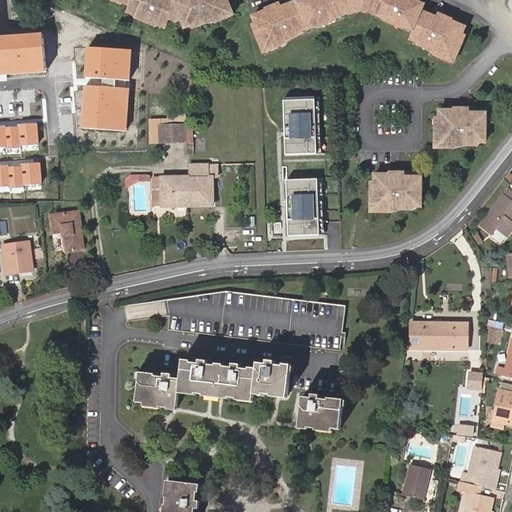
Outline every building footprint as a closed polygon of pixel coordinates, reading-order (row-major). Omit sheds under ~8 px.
[(166,25),(169,17),(176,20),(182,17),(186,26),(194,23),(213,15),(215,19),(234,11),(229,0),(124,0),(124,1),(130,3),(130,4),(128,8),(136,11),(139,11),(155,17),(158,21),(166,25)] [(462,39),(469,24),(456,18),(457,17),(434,8),(433,12),(425,8),(427,2),(423,0),(298,0),(292,3),(290,0),(285,0),(269,7),(270,10),(258,15),(260,22),(264,31),(260,32),(268,51),(288,43),(285,38),(292,35),(302,31),(304,31),(319,26),(320,24),(337,17),(339,18),(355,12),(356,9),(365,6),(372,8),(372,10),(388,17),(392,17),(408,23),(409,25),(417,29),(413,37),(421,41),(424,40),(441,47),(438,52),(458,60),(466,41),(462,39)] [(138,15),(153,22),(158,21),(155,17),(139,11),(136,11),(138,15)] [(0,14),(0,72),(49,68),(46,33),(2,36),(0,14)] [(207,22),(215,19),(213,15),(194,23),(199,25),(207,22)] [(320,24),(319,26),(322,27),(338,20),(339,18),(337,17),(320,24)] [(405,27),(409,25),(408,23),(392,17),(388,17),(390,21),(405,27)] [(423,45),(438,52),(441,47),(424,40),(421,41),(423,45)] [(132,51),(87,48),(85,79),(130,82),(132,51)] [(128,89),(85,87),(82,129),(126,132),(128,89)] [(317,96),(285,97),(286,133),(287,154),(319,153),(317,96)] [(475,141),(485,141),(484,111),(474,111),(474,107),(450,108),(450,110),(436,110),(436,116),(436,125),(434,125),(434,147),(454,147),(454,141),(475,141)] [(161,142),(160,124),(168,124),(168,120),(150,120),(150,142),(161,142)] [(7,125),(0,125),(0,147),(8,147),(8,150),(23,149),(23,146),(37,145),(35,123),(20,124),(20,128),(7,129),(7,125)] [(194,141),(194,123),(185,124),(185,141),(194,141)] [(185,141),(185,124),(168,124),(160,124),(161,142),(185,141)] [(11,165),(0,165),(0,187),(12,187),(12,190),(26,189),(26,186),(40,185),(38,163),(23,164),(24,168),(11,169),(11,165)] [(190,176),(187,176),(188,206),(214,206),(213,176),(209,176),(208,164),(190,164),(190,176)] [(413,207),(423,207),(422,177),(411,177),(411,175),(387,175),(387,177),(374,177),(374,184),(374,193),(371,193),(372,214),(392,213),(391,207),(413,207)] [(162,180),(162,206),(188,206),(187,176),(154,177),(154,180),(162,180)] [(319,178),(287,179),(290,236),(322,235),(322,226),(319,178)] [(511,222),(509,221),(511,217),(511,195),(506,191),(478,227),(490,236),(495,229),(505,236),(511,227),(511,222)] [(81,249),(77,210),(47,214),(49,232),(59,231),(60,236),(62,251),(81,249)] [(495,229),(490,236),(500,243),(505,236),(495,229)] [(483,242),(478,234),(474,236),(479,245),(483,242)] [(32,271),(29,243),(3,246),(7,274),(32,271)] [(71,255),(74,268),(86,265),(83,252),(71,255)] [(488,282),(496,282),(497,269),(489,268),(488,282)] [(168,309),(170,316),(168,329),(340,351),(345,306),(227,291),(166,299),(168,309)] [(487,323),(486,330),(500,332),(502,325),(487,322),(487,323)] [(407,350),(467,351),(467,323),(411,323),(411,342),(407,342),(407,350)] [(511,338),(510,338),(503,368),(497,366),(495,374),(511,378),(511,338)] [(252,398),(253,392),(256,369),(249,368),(248,370),(240,369),(240,366),(232,365),(232,368),(223,367),(224,366),(216,364),(216,366),(207,365),(207,362),(199,361),(198,364),(190,363),(190,362),(181,361),(179,379),(178,390),(194,392),(194,394),(202,394),(202,393),(227,396),(227,397),(236,398),(237,397),(252,398)] [(256,369),(253,392),(263,393),(263,395),(270,395),(271,394),(287,395),(290,366),(283,365),(283,367),(274,366),(275,362),(266,361),(266,365),(256,364),(256,369)] [(176,407),(178,390),(179,379),(170,378),(171,375),(163,374),(162,377),(154,376),(154,374),(139,373),(136,402),(159,405),(159,407),(167,407),(167,406),(176,407)] [(481,375),(469,374),(467,389),(480,390),(481,375)] [(511,416),(511,393),(498,390),(491,420),(510,424),(511,416)] [(310,398),(302,397),(299,426),(308,426),(308,428),(316,429),(316,427),(339,429),(343,401),(328,399),(328,400),(319,399),(319,396),(311,395),(310,398)] [(449,448),(452,437),(439,435),(437,446),(449,448)] [(464,444),(466,437),(455,436),(454,442),(464,444)] [(477,446),(472,445),(466,473),(459,471),(457,481),(469,483),(477,446)] [(469,483),(489,488),(491,480),(494,468),(498,451),(477,446),(469,483)] [(429,469),(408,464),(401,495),(422,500),(429,469)] [(193,511),(194,509),(197,509),(198,502),(195,501),(196,493),(198,492),(199,485),(169,481),(167,498),(165,498),(165,505),(166,505),(165,511),(193,511)] [(486,511),(490,496),(467,491),(462,511),(486,511)]
